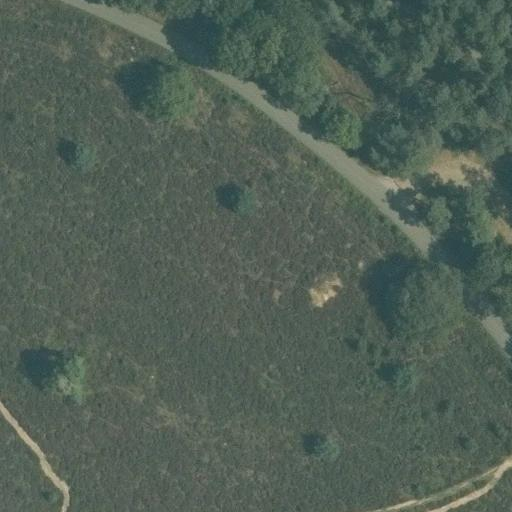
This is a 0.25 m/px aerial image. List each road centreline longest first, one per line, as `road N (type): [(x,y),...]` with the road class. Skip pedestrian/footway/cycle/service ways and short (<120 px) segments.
road 1 (unclassified): [(511,350),(407,220),(346,166),(211,67),(81,0)]
road 2 (unknown): [(365,511),(420,501),(511,462)]
